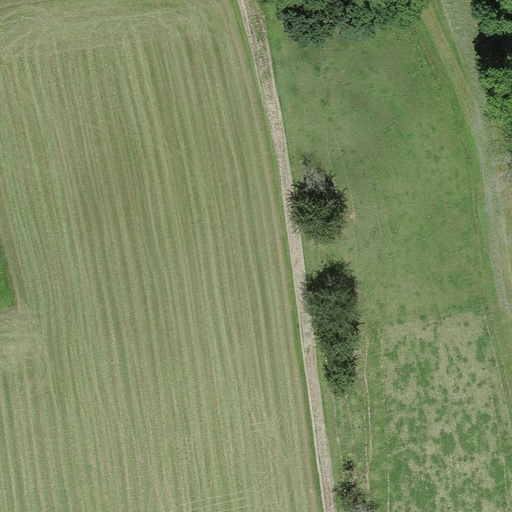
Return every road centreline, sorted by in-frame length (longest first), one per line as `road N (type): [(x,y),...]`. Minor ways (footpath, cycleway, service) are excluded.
road 1 (track): [(323,511),(306,370),(235,0)]
road 2 (track): [(407,0),(511,246)]
